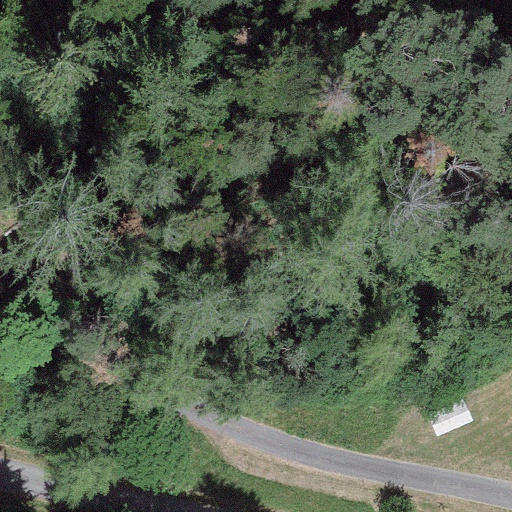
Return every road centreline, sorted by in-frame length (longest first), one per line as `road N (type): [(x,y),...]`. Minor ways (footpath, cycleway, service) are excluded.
road 1 (track): [(0,266),(120,362),(224,423),(312,456),(511,501)]
road 2 (unclassified): [(173,511),(0,472)]
